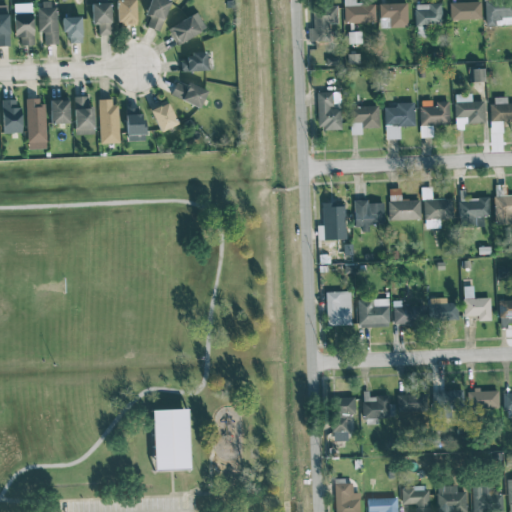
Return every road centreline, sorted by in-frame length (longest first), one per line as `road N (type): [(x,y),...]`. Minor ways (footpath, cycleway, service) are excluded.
road 1 (residential): [(295,0),(317,511)]
road 2 (residential): [(302,168),(511,157)]
road 3 (residential): [(311,363),(511,353)]
road 4 (residential): [(0,74),(135,68)]
